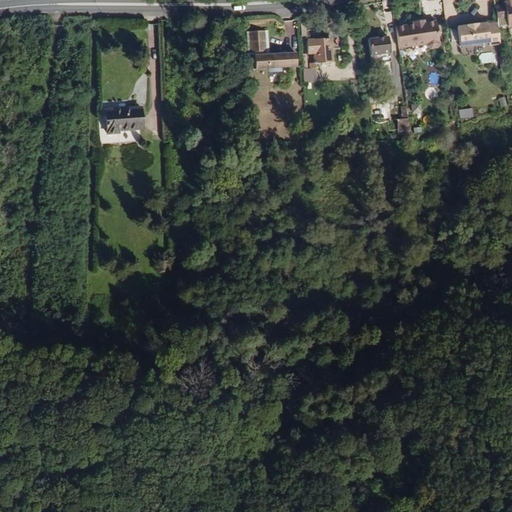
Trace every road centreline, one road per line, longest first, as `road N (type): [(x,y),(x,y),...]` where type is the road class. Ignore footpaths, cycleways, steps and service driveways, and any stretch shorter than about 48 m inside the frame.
road 1 (tertiary): [(298,0),(0,8)]
road 2 (unknown): [(145,3),(150,139)]
